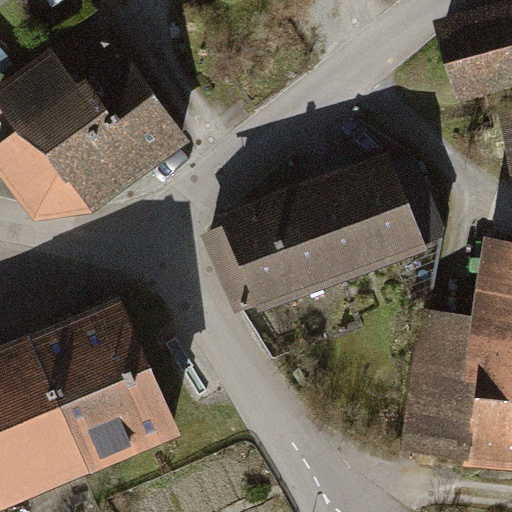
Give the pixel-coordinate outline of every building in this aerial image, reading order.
[(511,8),(441,29),(462,101),(511,86),(511,8)] [(112,180),(179,133),(111,37),(66,68),(85,95),(63,110),(112,180)] [(85,198),(112,180),(63,110),(85,95),(66,68),(57,56),(2,96),(30,134),(5,152),(42,204),(85,198)] [(414,157),(220,232),(256,324),(450,249),(414,157)] [(414,472),(511,481),(511,255),(494,253),(481,323),(428,318),(414,472)] [(0,511),(28,511),(192,444),(131,301),(0,356),(0,511)]
